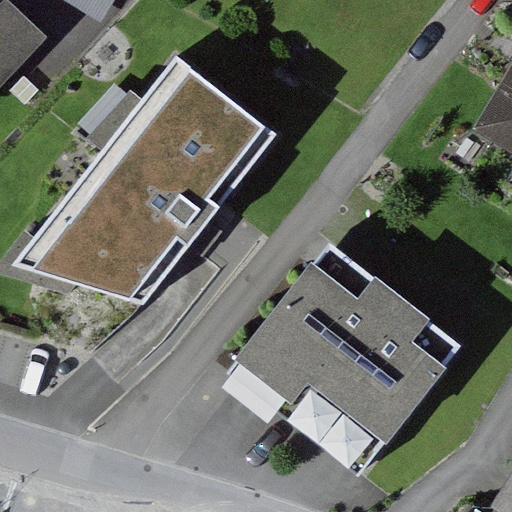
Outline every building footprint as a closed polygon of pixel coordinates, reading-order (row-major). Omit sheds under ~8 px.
[(0,87),(47,38),(7,0),(4,0),(0,5),(0,87)] [(113,0),(64,0),(100,22),(113,0)] [(511,48),(463,130),(511,160),(511,48)] [(174,62),(13,270),(38,278),(123,306),(132,310),(175,254),(193,231),(200,223),(223,193),(268,135),(260,128),(193,76),(174,62)] [(247,358),(237,370),(368,475),(396,440),(456,365),(470,348),(441,325),(385,281),(339,244),(324,263),(247,358)] [(511,511),(511,452),(479,504),(490,511),(511,511)]
